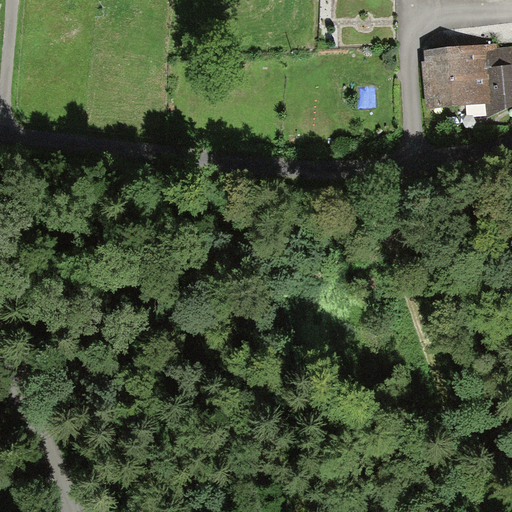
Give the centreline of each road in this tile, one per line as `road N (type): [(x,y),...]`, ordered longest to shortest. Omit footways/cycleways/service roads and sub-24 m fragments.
road 1 (residential): [(0,137),(274,167),(409,168),(511,144)]
road 2 (track): [(484,511),(393,254),(409,168)]
road 3 (tertiary): [(0,361),(66,511)]
